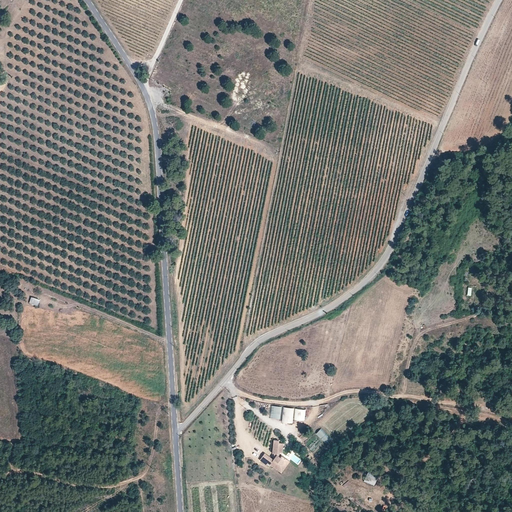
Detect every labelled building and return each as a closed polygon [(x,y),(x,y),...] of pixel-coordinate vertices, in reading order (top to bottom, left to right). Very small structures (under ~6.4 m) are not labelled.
[(40,299),(32,297),(30,303),(38,305),(40,299)] [(280,418),(281,406),(271,405),(270,417),(280,418)] [(281,421),(293,422),(293,418),(304,419),(305,408),(283,406),(281,421)] [(320,428),(315,433),(326,444),(331,438),(320,428)] [(280,456),(278,455),(279,452),(281,452),(281,451),(282,443),(278,442),(278,440),(273,439),(272,452),(274,453),(273,459),(266,453),(261,460),(267,464),(268,462),(274,467),(276,464),(280,467),(283,464),(285,465),(288,460),(281,455),(280,456)] [(279,470),(282,472),(290,461),(288,460),(285,465),(283,464),(280,467),(276,464),(274,467),(279,470)]
